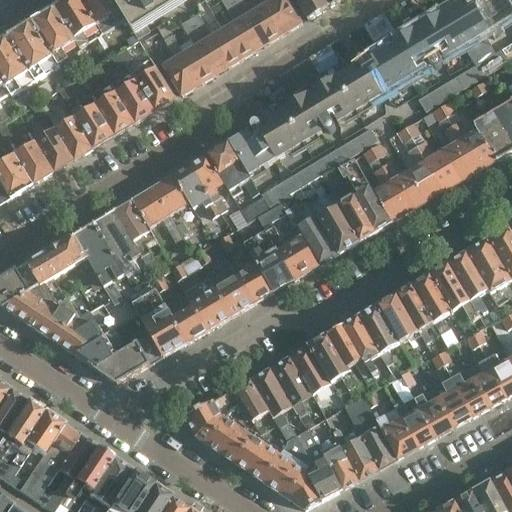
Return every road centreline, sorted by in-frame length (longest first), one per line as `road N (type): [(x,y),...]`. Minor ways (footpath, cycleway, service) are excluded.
road 1 (residential): [(0,256),(179,154),(202,119),(407,0)]
road 2 (residential): [(113,421),(271,321),(311,320),(511,205)]
road 3 (residential): [(248,511),(113,421)]
road 4 (residential): [(113,421),(0,345)]
road 5 (residential): [(396,511),(511,453)]
